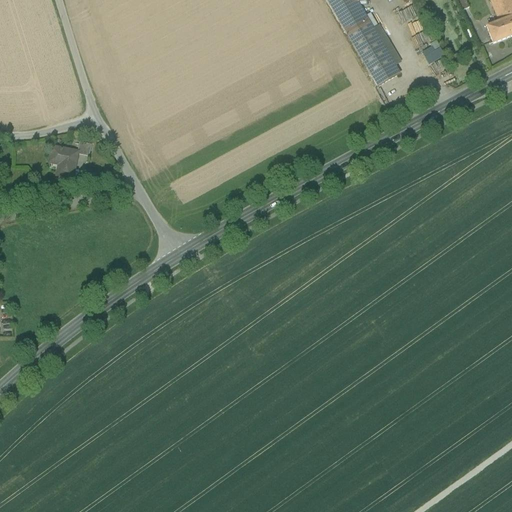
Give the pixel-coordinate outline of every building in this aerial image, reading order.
[(326,0),(378,88),(397,77),(392,70),(400,66),(378,28),(371,33),(353,2),(356,0),(326,0)] [(456,0),(462,11),(469,8),(465,0),(456,0)] [(511,0),(488,0),(498,22),(500,21),(501,24),(511,19),(511,0)] [(399,13),(402,24),(415,20),(412,9),(399,13)] [(511,19),(501,24),(487,29),(493,45),(511,38),(511,19)] [(420,44),(426,41),(422,33),(416,36),(420,44)] [(421,49),(427,63),(444,56),(438,43),(421,49)] [(56,177),(72,180),(78,154),(52,149),(49,161),(59,163),(56,177)]
